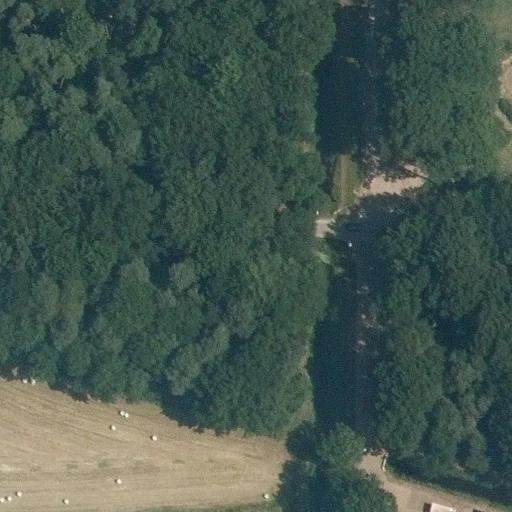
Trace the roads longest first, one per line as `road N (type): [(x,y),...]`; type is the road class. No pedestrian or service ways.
road 1 (unclassified): [(511,223),(0,229)]
road 2 (track): [(240,0),(289,82),(296,228)]
